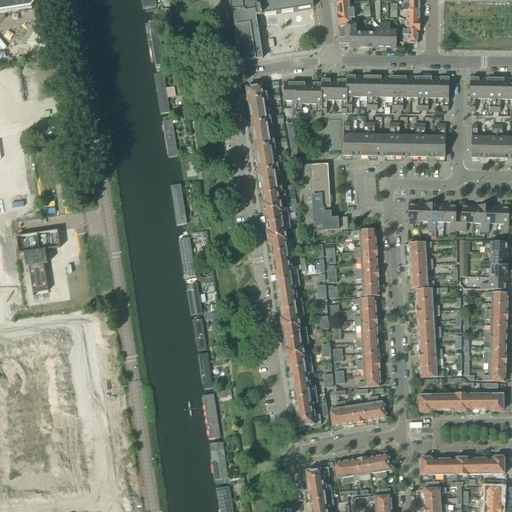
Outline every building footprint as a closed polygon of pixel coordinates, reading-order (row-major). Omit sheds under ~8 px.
[(0,0),(0,14),(31,10),(36,3),(35,0),(0,0)] [(259,17),(312,8),(313,8),(311,0),(228,0),(230,12),(233,11),(236,26),(235,26),(235,27),(236,32),(236,33),(237,38),(237,39),(238,44),(238,45),(239,50),(240,56),(241,61),(240,61),(240,62),(254,60),(254,61),(262,59),(262,58),(261,56),(256,24),(260,23),(260,21),(259,17)] [(402,12),(406,12),(419,12),(419,2),(406,1),(406,7),(402,6),(402,12)] [(336,6),(337,16),(353,14),(353,9),(350,10),(349,5),(336,6)] [(406,12),(405,21),(419,21),(419,12),(406,12)] [(341,26),(351,25),(351,19),(354,19),(353,14),(337,16),(338,26),(341,26)] [(405,21),(405,31),(405,32),(417,32),(419,32),(419,21),(405,21)] [(372,49),(384,50),(384,24),(379,24),(379,32),(372,31),(372,35),(372,49)] [(384,24),(384,50),(396,50),(396,32),(389,32),(389,24),(384,24)] [(340,45),(349,45),(349,34),(355,34),(355,25),(351,26),(351,25),(341,26),(341,27),(340,45)] [(405,32),(405,31),(402,31),(402,36),(407,36),(407,37),(403,37),(403,43),(407,44),(407,45),(417,45),(417,32),(405,32)] [(152,35),(155,56),(157,57),(160,57),(162,55),(158,34),(156,32),(153,33),(152,35)] [(349,49),(361,49),(361,34),(355,34),(349,34),(349,45),(349,49)] [(361,49),(372,49),(372,35),(361,34),(361,49)] [(346,77),(346,81),(345,115),(351,115),(351,98),(359,99),(359,78),(346,77)] [(372,78),(359,78),(359,99),(366,99),(366,111),(371,111),(372,78)] [(385,78),(372,78),(371,111),(377,111),(377,99),(384,99),(385,78)] [(397,78),(385,78),(384,99),(392,99),(391,112),(397,112),(397,78)] [(410,79),(397,78),(397,112),(402,112),(402,99),(410,99),(410,79)] [(423,79),(410,79),(410,99),(417,100),(417,112),(422,112),(423,79)] [(435,79),(423,79),(422,112),(427,112),(427,100),(435,100),(435,79)] [(448,79),(435,79),(435,100),(442,100),(442,112),(447,112),(448,104),(448,79)] [(475,101),(482,101),(482,80),(469,80),(469,104),(469,113),(474,113),(475,101)] [(489,113),(494,113),(495,80),(482,80),(482,101),(489,101),(489,113)] [(500,101),(507,101),(508,80),(495,80),(494,113),(500,114),(500,101)] [(321,81),(321,85),(320,114),(321,114),(326,114),(326,102),(333,102),(334,81),(321,81)] [(346,81),(334,81),(333,102),(341,102),(341,115),(345,115),(346,81)] [(160,86),(163,107),(165,109),(168,108),(170,106),(166,85),(164,84),(161,84),(160,86)] [(295,118),(296,118),(296,85),(283,84),(283,102),(291,102),(291,109),(292,109),(291,117),(295,118)] [(301,106),(308,106),(309,85),(296,85),(296,118),(301,118),(301,106)] [(309,85),(308,106),(316,106),(315,118),(321,118),(321,114),(320,114),(321,85),(309,85)] [(245,89),(247,101),(267,98),(265,86),(245,89)] [(247,101),(249,112),(269,109),(267,98),(247,101)] [(187,115),(185,106),(175,107),(176,117),(187,115)] [(249,112),(251,124),(270,121),(269,109),(249,112)] [(251,124),(253,137),(272,134),(270,121),(251,124)] [(286,125),(292,161),(298,160),(292,124),(286,125)] [(343,157),(356,157),(356,136),(349,136),(349,124),(343,124),(343,132),(343,155),(343,157)] [(356,157),(368,158),(369,124),(364,124),(363,136),(356,136),(356,157)] [(368,158),(381,158),(381,137),(374,137),(374,124),(369,124),(368,158)] [(381,158),(393,158),(394,125),(389,125),(389,137),(381,137),(381,158)] [(393,158),(406,158),(406,137),(399,137),(399,125),(394,125),(393,158)] [(406,158),(418,158),(419,125),(414,125),(414,137),(406,137),(406,158)] [(418,158),(431,159),(432,138),(424,138),(424,125),(419,125),(418,158)] [(432,138),(431,159),(444,159),(445,134),(445,125),(439,125),(439,138),(432,138)] [(470,159),(483,160),(484,139),(477,139),(477,126),(471,126),(471,135),(470,159)] [(483,160),(496,160),(497,126),(491,126),(491,139),(484,139),(483,160)] [(496,160),(509,160),(509,139),(502,139),(502,127),(497,126),(496,160)] [(167,130),(169,151),(172,152),(175,152),(176,150),(173,129),(171,127),(168,127),(167,130)] [(253,137),(255,148),(274,145),(272,134),(253,137)] [(255,148),(256,160),(276,157),(274,145),(255,148)] [(256,160),(258,172),(278,169),(276,157),(256,160)] [(322,220),(330,220),(330,213),(327,165),(301,167),(304,213),(307,233),(313,232),(314,232),(313,229),(318,228),(318,227),(322,227),(322,220)] [(258,172),(260,184),(280,181),(278,169),(258,172)] [(260,184),(262,195),(281,192),(280,181),(260,184)] [(261,203),(262,213),(282,210),(281,201),(285,201),(284,192),(281,192),(262,195),(263,203),(261,203)] [(177,201),(180,222),(182,224),(185,223),(187,221),(183,200),(181,198),(178,199),(177,201)] [(408,205),(407,231),(413,231),(413,226),(419,226),(419,223),(420,223),(420,205),(408,205)] [(427,231),(431,231),(432,205),(420,205),(420,223),(427,223),(427,231)] [(435,224),(442,224),(443,206),(432,205),(431,231),(435,232),(435,224)] [(449,232),(455,232),(455,212),(456,206),(443,206),(442,224),(449,224),(449,232)] [(466,225),(473,225),(473,207),(461,206),(460,212),(455,212),(455,232),(466,233),(466,225)] [(480,233),(483,233),(484,207),(473,207),(473,225),(480,225),(480,233)] [(484,207),(483,233),(488,233),(488,225),(495,226),(496,208),(484,207)] [(509,208),(496,208),(495,226),(502,226),(502,234),(508,234),(509,208)] [(262,213),(264,225),(289,221),(287,213),(283,214),(282,210),(262,213)] [(330,220),(322,220),(322,227),(322,232),(347,231),(346,219),(330,220)] [(264,225),(266,237),(286,234),(285,230),(290,230),(289,221),(264,225)] [(57,231),(16,238),(18,255),(24,254),(45,251),(60,249),(57,231)] [(359,237),(359,243),(376,242),(375,231),(358,232),(352,232),(352,238),(359,237)] [(270,246),(271,254),(293,250),(291,242),(287,243),(286,234),(266,237),(268,246),(270,246)] [(353,249),(353,254),(376,253),(376,242),(359,243),(359,249),(353,249)] [(481,247),(481,249),(484,249),(483,255),(489,255),(489,256),(507,256),(507,244),(484,243),(482,243),(481,247)] [(408,245),(409,256),(425,255),(425,249),(431,249),(431,244),(425,244),(408,245)] [(185,253),(188,273),(190,275),(193,275),(195,272),(191,252),(189,250),(186,250),(185,253)] [(271,254),(273,266),(291,264),(290,259),(294,259),(293,250),(271,254)] [(45,251),(24,254),(26,267),(29,267),(30,276),(32,288),(33,294),(48,292),(44,267),(44,265),(47,264),(45,251)] [(360,259),(360,265),(377,264),(376,253),(353,254),(354,260),(360,259)] [(409,256),(409,267),(432,266),(432,261),(425,261),(425,255),(409,256)] [(481,263),(481,267),(507,267),(507,256),(489,256),(489,263),(481,263)] [(273,266),(275,283),(298,279),(296,271),(292,272),(291,264),(273,266)] [(354,271),(355,276),(378,275),(377,264),(360,265),(361,271),(354,271)] [(409,267),(410,278),(426,277),(426,271),(432,271),(432,266),(409,267)] [(326,267),(327,272),(331,271),(331,278),(336,277),(335,271),(335,267),(326,267)] [(489,271),(488,278),(506,279),(507,267),(481,267),(481,271),(489,271)] [(361,281),(362,287),(378,285),(378,275),(355,276),(355,282),(361,281)] [(426,277),(410,278),(411,289),(428,288),(433,288),(433,283),(427,283),(426,277)] [(506,279),(488,278),(488,285),(480,285),(480,291),(506,292),(506,279)] [(275,283),(277,296),(295,293),(295,288),(299,288),(298,279),(275,283)] [(190,288),(193,308),(195,310),(198,310),(200,307),(197,287),(194,285),(191,285),(190,288)] [(378,285),(362,287),(362,292),(356,293),(356,299),(362,298),(379,297),(378,285)] [(415,291),(415,302),(432,302),(431,296),(438,295),(447,294),(446,289),(437,290),(432,290),(415,291)] [(277,296),(280,312),(302,308),(301,300),(296,301),(295,293),(277,296)] [(491,300),(491,305),(507,306),(508,295),(490,294),(485,294),(484,300),(491,300)] [(359,306),(359,312),(376,311),(375,299),(358,300),(358,301),(352,301),(352,306),(359,306)] [(415,302),(416,314),(439,312),(438,307),(432,307),(432,302),(415,302)] [(484,311),(484,316),(507,317),(507,306),(491,305),(491,311),(484,311)] [(279,320),(280,327),(300,324),(299,318),(304,317),(302,308),(280,312),(281,319),(279,320)] [(353,318),(353,323),(376,322),(376,311),(359,312),(360,318),(353,318)] [(416,314),(417,324),(433,323),(433,317),(439,317),(439,312),(416,314)] [(490,321),(490,327),(507,328),(507,317),(484,316),(484,321),(490,321)] [(360,328),(361,334),(377,333),(376,322),(353,323),(354,328),(360,328)] [(196,325),(199,346),(201,348),(204,347),(206,345),(203,324),(200,323),(198,323),(196,325)] [(417,324),(417,335),(440,334),(440,329),(433,329),(433,323),(417,324)] [(280,327),(283,342),(307,338),(305,329),(301,330),(300,324),(280,327)] [(331,325),(331,329),(335,329),(336,335),(340,335),(340,329),(339,329),(338,324),(331,325)] [(483,333),(483,338),(506,339),(507,328),(490,327),(490,333),(483,333)] [(355,340),(355,345),(378,344),(377,333),(361,334),(361,340),(355,340)] [(417,335),(418,346),(434,345),(434,339),(440,339),(440,334),(417,335)] [(283,342),(285,356),(305,353),(304,347),(308,346),(307,338),(283,342)] [(490,344),(489,349),(506,350),(506,339),(483,338),(483,343),(490,344)] [(361,350),(362,356),(378,355),(378,344),(355,345),(355,350),(361,350)] [(418,346),(419,357),(441,356),(441,351),(435,351),(434,345),(418,346)] [(483,355),(483,360),(506,361),(506,350),(489,349),(489,355),(483,355)] [(288,362),(289,370),(311,367),(310,358),(306,359),(305,353),(285,356),(286,363),(288,362)] [(356,362),(356,367),(379,366),(378,355),(362,356),(362,361),(356,362)] [(441,356),(419,357),(419,368),(436,367),(442,367),(441,363),(441,356)] [(489,365),(489,371),(505,372),(506,361),(483,360),(483,365),(489,365)] [(202,365),(205,385),(208,387),(211,387),(212,384),(209,363),(207,362),(204,362),(202,365)] [(363,372),(363,378),(380,377),(379,366),(356,367),(356,372),(363,372)] [(289,370),(291,385),(309,382),(308,376),(313,375),(311,367),(289,370)] [(436,367),(419,368),(420,380),(437,379),(437,378),(443,378),(442,373),(436,373),(436,367)] [(468,371),(464,371),(464,377),(468,382),(473,382),(473,377),(468,377),(468,371)] [(505,372),(489,371),(489,377),(482,377),(482,382),(488,382),(488,383),(505,383),(505,372)] [(380,377),(363,378),(363,383),(357,384),(357,389),(363,389),(380,388),(380,377)] [(291,385),(293,399),(316,396),(314,387),(310,388),(309,382),(291,385)] [(466,395),(454,396),(454,412),(454,413),(467,413),(466,395)] [(479,395),(466,395),(467,413),(468,413),(468,412),(479,412),(479,395)] [(491,395),(479,395),(479,412),(491,411),(491,395)] [(503,395),(491,395),(491,411),(493,413),(501,413),(503,411),(503,395)] [(293,399),(296,416),(314,414),(313,405),(317,404),(316,396),(293,399)] [(431,412),(431,396),(418,396),(419,412),(420,414),(429,414),(431,412)] [(442,396),(431,396),(431,412),(443,412),(442,396)] [(454,396),(442,396),(443,412),(454,412),(454,396)] [(377,397),(373,398),(376,421),(387,419),(384,403),(378,404),(377,397)] [(368,405),(362,406),(364,423),(376,421),(373,398),(367,399),(368,405)] [(343,426),(339,403),(334,404),(335,410),(329,412),(331,428),(343,426)] [(344,403),(339,403),(343,426),(354,424),(351,408),(345,409),(344,403)] [(209,408),(212,429),(214,431),(217,430),(219,428),(216,407),(213,405),(210,406),(209,408)] [(362,406),(351,408),(354,424),(364,423),(362,406)] [(314,414),(296,416),(298,428),(299,428),(300,429),(303,429),(304,428),(308,427),(309,428),(312,427),(313,426),(320,425),(319,416),(315,417),(314,414)] [(227,442),(228,448),(237,446),(236,440),(227,442)] [(216,455),(219,476),(222,478),(225,477),(226,475),(223,454),(221,453),(218,453),(216,455)] [(389,455),(378,457),(382,480),(386,479),(385,472),(391,471),(389,455)] [(378,457),(367,459),(369,475),(375,474),(376,480),(382,480),(378,457)] [(493,458),(491,459),(492,476),(504,475),(504,459),(502,457),(493,458)] [(431,476),(432,460),(430,458),(421,458),(419,460),(420,477),(431,476)] [(367,459),(356,460),(358,477),(369,475),(367,459)] [(455,459),(455,460),(455,476),(469,476),(468,460),(468,459),(455,459)] [(491,459),(480,460),(480,476),(492,476),(491,459)] [(356,460),(345,462),(348,485),(353,484),(352,477),(358,477),(356,460)] [(443,460),(432,460),(431,476),(443,476),(443,460)] [(455,460),(443,460),(443,476),(455,476),(455,460)] [(480,460),(468,460),(469,476),(480,476),(480,460)] [(348,485),(345,462),(334,464),(336,480),(343,479),(343,485),(348,485)] [(305,473),(307,489),(325,486),(324,478),(328,478),(327,469),(332,468),(332,464),(325,465),(326,469),(320,470),(318,470),(316,470),(315,471),(311,472),(309,471),(307,471),(306,473),(305,473)] [(307,489),(309,502),(332,499),(330,490),(326,491),(325,486),(307,489)] [(422,490),(423,502),(439,500),(439,495),(445,494),(445,489),(439,490),(439,489),(422,490)] [(485,494),(484,500),(501,501),(501,489),(484,489),(478,489),(478,494),(485,494)] [(222,494),(224,511),(231,511),(229,493),(226,491),(223,492),(222,494)] [(375,503),(375,509),(391,508),(391,497),(374,498),(368,498),(368,503),(375,503)] [(309,502),(310,511),(329,511),(328,508),(333,507),(332,499),(309,502)] [(423,502),(423,511),(432,511),(446,511),(446,506),(440,507),(439,500),(423,502)] [(477,506),(477,511),(500,511),(501,501),(484,500),(484,506),(477,506)]
